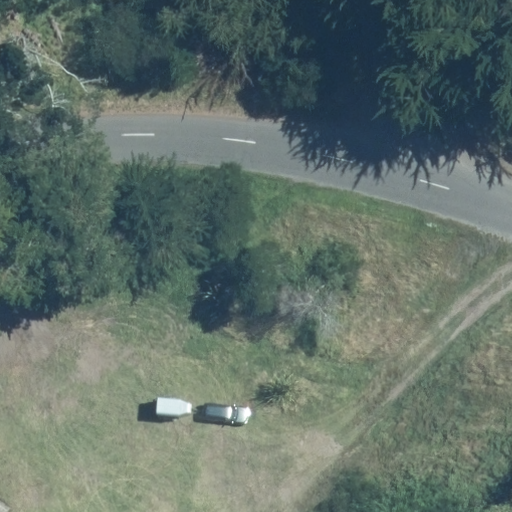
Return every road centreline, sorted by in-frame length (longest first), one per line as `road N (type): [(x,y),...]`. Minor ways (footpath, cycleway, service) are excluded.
road 1 (tertiary): [(0,196),(270,192),(511,247)]
road 2 (track): [(270,192),(243,0)]
